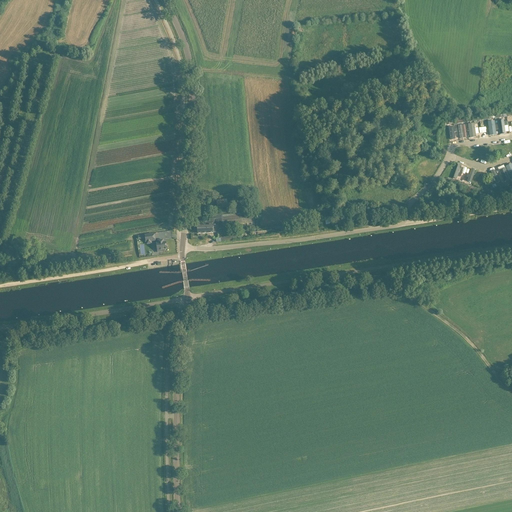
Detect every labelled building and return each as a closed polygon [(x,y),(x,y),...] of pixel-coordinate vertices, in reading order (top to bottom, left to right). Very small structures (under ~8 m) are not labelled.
[(495,120),(488,121),(490,134),(493,134),(497,134),(496,123),(495,120)] [(474,123),(467,124),(469,137),(475,136),(474,123)] [(461,166),(457,165),(452,178),(456,179),(457,176),(460,177),(461,174),(458,173),(461,166)] [(505,168),(499,170),(504,182),(510,179),(505,168)] [(476,171),(471,169),(466,180),(472,182),(476,171)] [(495,169),(490,171),(495,183),(500,181),(495,169)] [(217,208),(228,207),(227,199),(216,200),(217,208)] [(202,225),(197,225),(197,233),(214,233),(218,232),(218,231),(218,225),(213,225),(213,219),(218,219),(218,220),(219,225),(219,229),(224,228),(224,226),(223,224),(254,220),(254,215),(253,211),(222,215),(221,211),(211,212),(211,221),(207,221),(207,225),(202,225)] [(224,237),(221,238),(221,240),(221,241),(236,239),(236,238),(236,234),(235,234),(231,235),(231,236),(230,236),(229,231),(227,231),(226,230),(223,231),(223,235),(224,237)] [(154,234),(145,235),(146,242),(147,242),(147,244),(151,243),(151,241),(155,240),(154,234)] [(158,243),(156,243),(157,250),(158,252),(162,252),(162,250),(167,249),(166,242),(164,242),(163,240),(157,240),(158,243)]
